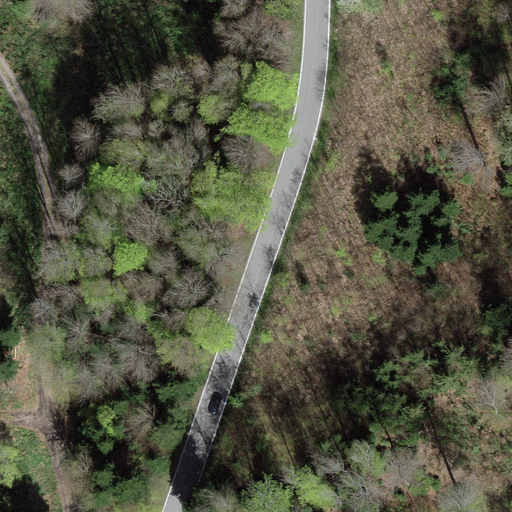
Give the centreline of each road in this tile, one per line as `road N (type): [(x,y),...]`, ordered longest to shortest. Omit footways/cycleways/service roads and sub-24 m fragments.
road 1 (tertiary): [(172,511),(299,151),(316,67),(316,0)]
road 2 (track): [(73,511),(48,379),(51,214),(17,89),(0,61)]
